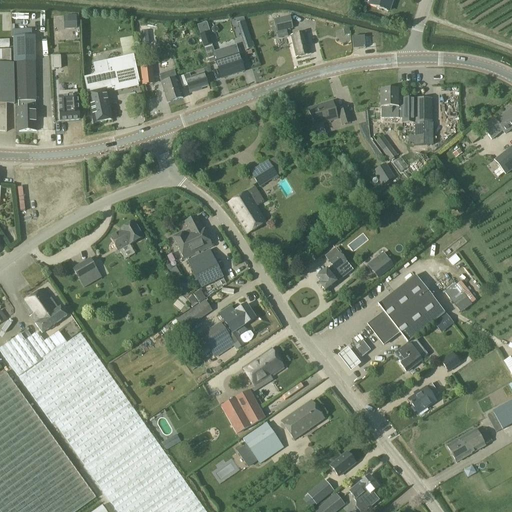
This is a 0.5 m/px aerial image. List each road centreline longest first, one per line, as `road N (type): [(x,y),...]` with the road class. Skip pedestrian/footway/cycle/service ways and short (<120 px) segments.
road 1 (unclassified): [(436,511),(312,352),(218,211),(171,177)]
road 2 (secondary): [(408,59),(329,70),(154,132)]
road 3 (residential): [(0,270),(89,211),(171,177)]
road 4 (secondary): [(154,132),(63,154),(0,155)]
